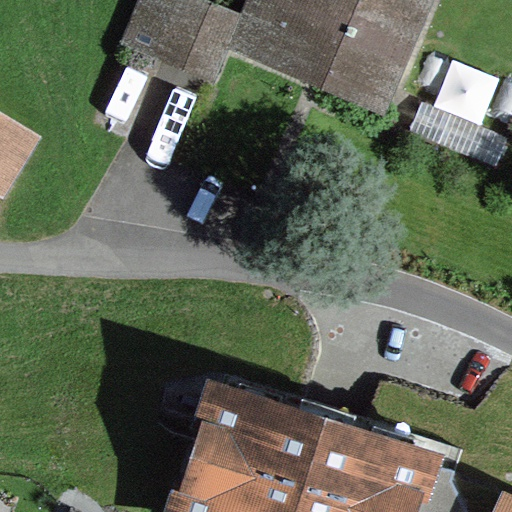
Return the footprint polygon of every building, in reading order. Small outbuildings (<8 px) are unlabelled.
[(209,76),(235,15),(199,0),(143,0),(126,41),(130,39),(160,52),(158,55),(209,76)] [(381,108),(426,0),(253,0),(243,25),(273,38),(270,46),(298,57),(302,49),(329,61),(321,82),(381,108)] [(506,137),(420,101),(408,131),(493,167),(506,137)] [(0,189),(1,189),(32,138),(0,118),(0,189)] [(466,511),(467,511),(451,481),(454,471),(364,442),(366,438),(216,395),(178,511),(466,511)] [(511,511),(511,495),(506,493),(498,511),(511,511)]
